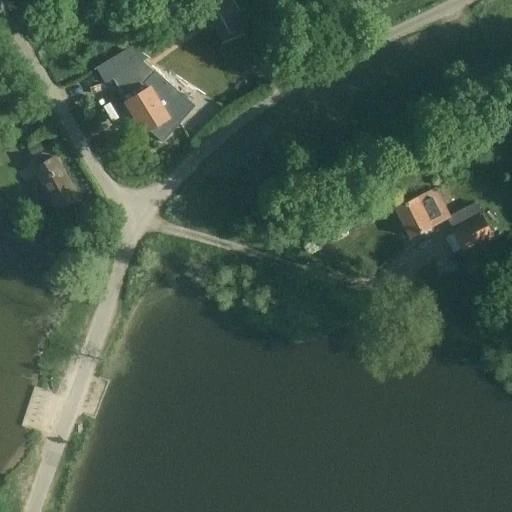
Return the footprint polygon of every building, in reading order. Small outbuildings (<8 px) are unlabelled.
[(248,24),(234,0),(210,0),(231,35),(248,24)] [(148,57),(132,46),(98,68),(107,82),(113,79),(142,60),(148,57)] [(155,72),(142,60),(113,79),(127,101),(126,102),(146,134),(150,131),(164,144),(190,115),(179,97),(182,95),(155,71),(155,72)] [(39,143),(29,149),(33,156),(43,150),(39,143)] [(80,198),(56,155),(33,169),(56,211),(80,198)] [(449,216),(435,188),(396,207),(412,238),(448,220),(464,253),(494,237),(477,203),(449,216)]
